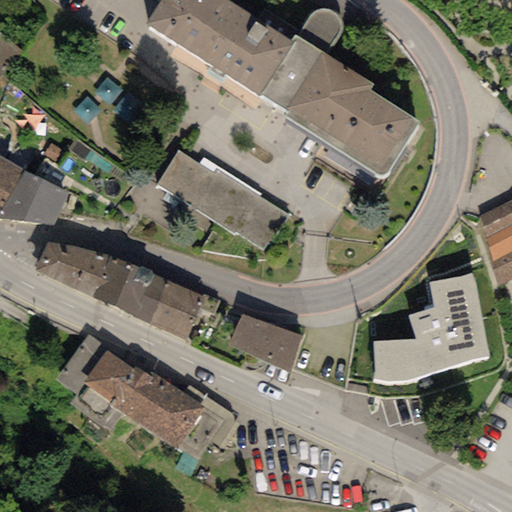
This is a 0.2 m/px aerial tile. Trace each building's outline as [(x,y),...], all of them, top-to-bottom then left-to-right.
[(162,0),(145,32),(391,170),(421,116),(328,64),(346,33),(314,15),(298,42),(224,0),(162,0)] [(0,76),(20,53),(0,35),(0,76)] [(255,263),(280,219),(164,154),(139,198),(255,263)] [(0,208),(23,173),(0,158),(0,208)] [(67,193),(23,173),(0,208),(0,220),(52,227),(67,193)] [(511,276),(511,200),(480,217),(498,283),(511,276)] [(92,297),(109,256),(69,245),(46,243),(34,270),(92,297)] [(113,306),(131,265),(109,256),(92,297),(113,306)] [(149,325),(166,281),(131,265),(113,306),(149,325)] [(472,274),(428,281),(434,307),(407,314),(415,339),(373,343),(374,380),(392,383),(411,380),(489,357),(472,274)] [(201,298),(166,281),(149,325),(184,342),(200,310),(213,315),(220,301),(203,295),(201,298)] [(302,336),(241,315),(228,347),(289,374),(302,336)] [(110,349),(88,336),(54,379),(75,396),(70,403),(109,433),(121,415),(175,449),(178,446),(198,458),(209,442),(216,448),(234,421),(232,414),(188,386),(183,393),(151,372),(148,375),(135,367),(133,370),(106,352),(110,349)]
